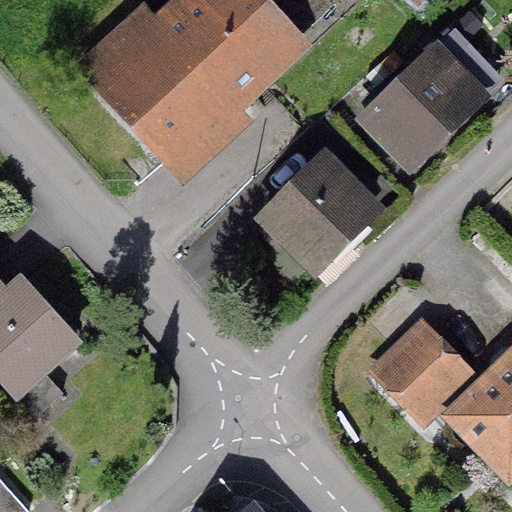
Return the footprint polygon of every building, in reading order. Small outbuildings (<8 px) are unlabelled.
[(250,0),(203,0),(164,37),(144,15),(77,75),(159,165),(320,17),(305,1),(298,8),(289,0),(268,0),(259,9),(250,0)] [(469,54),(448,32),(360,117),(409,167),(474,104),(447,77),(469,54)] [(282,241),(309,268),(366,211),(316,161),(259,218),(271,230),(262,239),(273,251),(282,241)] [(70,342),(18,285),(4,298),(0,294),(0,387),(7,395),(0,401),(0,402),(23,428),(58,396),(37,373),(70,342)] [(463,378),(419,332),(373,376),(417,422),(435,405),(463,378)] [(511,357),(510,359),(511,361),(511,367),(500,378),(495,373),(448,419),(504,477),(511,468),(511,357)] [(0,511),(29,511),(30,511),(0,477),(0,511)] [(253,511),(241,498),(226,511),(253,511)]
